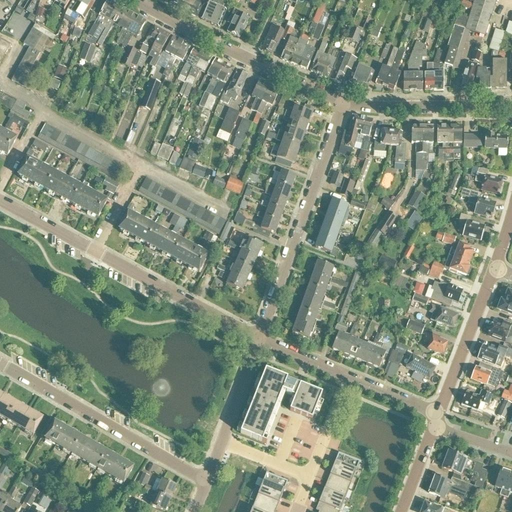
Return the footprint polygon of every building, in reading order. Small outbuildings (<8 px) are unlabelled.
[(65,9),(70,0),(55,0),(54,3),(65,9)] [(73,0),(73,1),(67,10),(73,14),(75,15),(84,0),(73,0)] [(84,0),(75,15),(78,17),(84,20),(89,11),(96,0),(84,0)] [(171,0),(169,5),(179,10),(184,0),(171,0)] [(184,0),(179,10),(190,15),(196,1),(196,0),(184,0)] [(201,21),(210,24),(220,0),(214,0),(212,6),(208,4),(201,21)] [(221,0),(220,0),(210,24),(218,28),(226,12),(222,10),(226,2),(221,0)] [(461,41),(452,69),(456,70),(469,32),(484,38),(496,0),(474,0),(468,20),(465,31),(464,31),(461,41)] [(196,1),(190,15),(198,19),(204,5),(196,1)] [(93,27),(88,37),(93,40),(97,41),(97,42),(104,30),(117,8),(107,2),(99,17),(104,20),(100,27),(99,27),(93,27)] [(460,8),(470,12),(472,5),(462,2),(460,8)] [(105,31),(101,38),(105,40),(113,26),(118,28),(126,13),(117,8),(104,30),(105,31)] [(313,24),(317,26),(324,10),(319,8),(313,24)] [(39,10),(37,16),(45,18),(47,12),(39,10)] [(345,40),(357,45),(370,15),(358,10),(345,40)] [(227,24),(231,26),(227,34),(239,40),(243,32),(244,32),(247,27),(245,26),(249,19),(233,12),(227,24)] [(119,39),(116,43),(123,47),(125,42),(123,41),(135,18),(126,13),(118,28),(122,30),(118,38),(119,39)] [(444,66),(452,69),(461,41),(464,31),(465,31),(468,20),(458,16),(447,49),(449,50),(444,66)] [(135,18),(123,41),(125,42),(123,47),(126,49),(133,37),(137,39),(137,37),(138,37),(140,35),(140,33),(145,23),(135,18)] [(281,61),(289,64),(297,48),(300,41),(290,37),(293,31),(295,25),(288,22),(286,28),(284,33),(281,41),(288,44),(281,61)] [(313,41),(318,43),(324,28),(319,26),(313,41)] [(145,44),(153,48),(162,33),(153,28),(145,44)] [(279,47),(281,41),(284,33),(272,28),(262,51),(271,56),(276,46),(279,47)] [(495,28),(490,48),(499,51),(505,31),(495,28)] [(29,48),(34,51),(43,36),(38,33),(33,30),(23,45),(29,48)] [(79,39),(82,33),(75,30),(72,37),(79,39)] [(150,76),(152,77),(155,71),(154,69),(162,56),(161,53),(170,37),(162,33),(153,48),(148,57),(153,60),(149,67),(152,68),(151,71),(152,71),(150,76)] [(63,36),(60,41),(65,44),(68,39),(63,36)] [(101,38),(97,45),(97,46),(101,48),(105,40),(101,38)] [(165,71),(162,76),(165,78),(173,59),(182,43),(173,38),(164,54),(171,58),(169,61),(164,70),(165,71)] [(389,48),(384,46),(386,40),(381,38),(376,54),(386,57),(389,48)] [(0,42),(0,45),(8,50),(10,46),(1,41),(0,42)] [(297,48),(289,64),(298,68),(306,49),(307,47),(308,45),(300,41),(297,48)] [(173,59),(165,78),(168,79),(173,67),(172,66),(173,65),(179,69),(182,64),(191,48),(182,43),(173,59)] [(310,73),(319,76),(326,59),(322,57),(327,46),(322,44),(310,73)] [(137,52),(146,56),(149,49),(140,45),(137,52)] [(85,46),(79,60),(89,64),(95,49),(85,46)] [(480,54),(481,48),(476,46),(471,62),(473,63),(473,65),(468,64),(466,71),(463,71),(461,78),(464,79),(461,89),(470,92),(481,54),(480,54)] [(27,53),(37,59),(40,54),(34,51),(29,48),(27,53)] [(121,65),(130,69),(137,52),(128,48),(121,65)] [(306,49),(298,68),(307,72),(315,53),(306,49)] [(178,95),(183,97),(188,85),(191,87),(194,80),(188,78),(191,72),(194,73),(203,55),(194,50),(180,77),(187,80),(185,84),(184,84),(178,95)] [(326,59),(319,76),(328,80),(338,54),(333,52),(330,60),(326,59)] [(420,59),(420,52),(413,53),(408,65),(408,75),(403,75),(403,92),(412,92),(412,76),(413,76),(413,65),(417,65),(417,59),(420,59)] [(426,52),(420,52),(420,59),(417,59),(417,65),(413,65),(413,76),(412,76),(412,92),(422,92),(422,75),(419,75),(419,68),(422,68),(422,60),(426,60),(426,52)] [(437,52),(433,65),(439,65),(441,65),(445,54),(437,52)] [(24,58),(35,64),(37,59),(27,53),(24,58)] [(329,81),(340,85),(346,70),(351,72),(356,61),(340,54),(329,81)] [(132,66),(141,70),(146,59),(136,55),(132,66)] [(212,60),(203,55),(194,73),(191,72),(188,78),(194,80),(195,81),(199,75),(198,74),(198,72),(204,75),(212,60)] [(375,85),(384,89),(396,59),(390,57),(385,70),(382,68),(375,85)] [(22,63),(32,68),(35,64),(24,58),(22,63)] [(396,59),(384,89),(394,92),(400,76),(397,74),(402,61),(396,59)] [(214,80),(209,88),(215,92),(218,86),(218,85),(215,83),(224,66),(215,61),(207,76),(214,80)] [(490,88),(490,91),(506,91),(506,71),(506,62),(492,62),(492,71),(492,80),(489,80),(489,88),(490,88)] [(19,68),(30,73),(32,68),(22,63),(19,68)] [(432,74),(432,65),(426,65),(426,75),(424,75),(424,92),(434,92),(434,75),(432,74)] [(433,65),(432,65),(432,74),(434,75),(434,92),(443,92),(443,71),(439,71),(439,65),(433,65)] [(233,71),(224,66),(215,83),(218,85),(218,86),(219,86),(220,84),(225,86),(233,71)] [(349,84),(367,91),(373,74),(355,67),(349,84)] [(22,75),(27,78),(30,73),(19,68),(17,72),(22,75)] [(55,79),(63,82),(66,74),(58,71),(55,79)] [(480,91),(490,91),(490,88),(489,88),(489,80),(492,80),(492,71),(486,71),(477,71),(476,80),(480,80),(480,91)] [(11,82),(17,85),(22,75),(17,72),(11,82)] [(225,97),(236,102),(248,77),(237,72),(225,97)] [(17,85),(22,87),(27,78),(22,75),(17,85)] [(22,87),(26,89),(31,80),(27,78),(22,87)] [(26,89),(31,92),(36,82),(31,80),(26,89)] [(48,89),(57,92),(60,83),(51,80),(48,89)] [(160,85),(151,81),(141,110),(149,113),(160,85)] [(31,92),(35,94),(40,85),(36,82),(31,92)] [(251,111),(256,114),(269,87),(259,82),(252,99),(256,100),(251,111)] [(35,94),(40,97),(45,87),(40,85),(35,94)] [(188,85),(183,97),(187,98),(192,87),(191,87),(188,85)] [(40,97),(44,99),(49,90),(48,89),(45,87),(40,97)] [(272,108),(279,92),(269,87),(256,114),(257,114),(261,116),(266,106),(272,108)] [(101,88),(98,95),(105,97),(108,90),(101,88)] [(210,97),(203,110),(209,112),(215,99),(212,97),(215,92),(209,88),(206,94),(210,97)] [(44,99),(49,101),(54,92),(49,90),(44,99)] [(54,92),(49,101),(53,104),(58,94),(54,92)] [(198,108),(203,110),(210,97),(206,94),(204,94),(198,108)] [(2,107),(7,109),(12,100),(8,97),(2,107)] [(7,109),(11,112),(14,107),(16,102),(12,100),(7,109)] [(17,109),(20,110),(23,112),(26,107),(16,102),(14,107),(17,109)] [(286,112),(284,117),(308,125),(311,115),(312,116),(314,110),(305,106),(303,112),(294,109),(292,114),(286,112)] [(216,139),(227,144),(240,114),(229,110),(216,139)] [(14,117),(12,121),(14,123),(13,124),(26,131),(29,125),(14,117)] [(289,124),(287,129),(304,135),(308,125),(284,117),(282,121),(289,124)] [(357,137),(358,137),(362,120),(352,118),(349,134),(344,133),(342,142),(347,143),(345,148),(354,150),(357,137)] [(362,120),(358,137),(364,138),(361,152),(367,153),(370,145),(367,144),(372,122),(362,120)] [(235,139),(244,143),(252,124),(243,121),(235,139)] [(256,135),(264,138),(270,125),(262,122),(256,135)] [(46,125),(40,135),(46,137),(51,128),(46,125)] [(0,131),(0,154),(7,158),(16,140),(10,137),(12,132),(10,130),(11,128),(7,126),(3,133),(0,131)] [(46,137),(50,140),(56,131),(51,128),(46,137)] [(421,155),(422,128),(411,128),(411,145),(416,145),(415,172),(425,172),(427,163),(428,156),(421,155)] [(433,128),(422,128),(421,155),(428,156),(432,156),(433,128)] [(445,164),(445,163),(445,128),(436,128),(436,146),(442,146),(442,150),(438,150),(438,164),(445,164)] [(453,128),(445,128),(445,163),(453,163),(453,161),(453,128)] [(461,128),(453,128),(453,161),(459,161),(459,146),(461,146),(461,128)] [(279,132),(277,136),(301,145),(304,135),(287,129),(285,134),(279,132)] [(50,140),(55,143),(61,133),(56,131),(50,140)] [(383,147),(390,147),(391,132),(385,131),(384,133),(380,132),(379,144),(374,143),(373,153),(383,154),(383,147)] [(391,132),(390,147),(396,148),(394,165),(404,166),(405,146),(400,146),(401,134),(399,134),(398,132),(391,132)] [(55,143),(60,145),(66,136),(61,133),(55,143)] [(130,133),(125,143),(130,145),(135,135),(130,133)] [(60,145),(65,148),(71,138),(66,136),(60,145)] [(282,143),(280,148),(297,155),(301,145),(277,136),(275,141),(282,143)] [(463,149),(484,150),(507,151),(507,147),(508,146),(508,143),(507,141),(507,138),(493,137),(493,136),(486,136),(486,137),(484,137),(463,137),(463,149)] [(65,148),(70,151),(75,141),(71,138),(65,148)] [(187,157),(196,161),(203,143),(194,140),(187,157)] [(32,147),(45,154),(48,148),(35,141),(32,147)] [(70,151),(75,153),(80,144),(75,141),(70,151)] [(75,153),(80,156),(85,146),(80,144),(75,153)] [(150,155),(156,158),(161,147),(155,144),(150,155)] [(157,158),(168,163),(173,150),(162,145),(157,158)] [(80,156),(85,159),(90,149),(85,146),(80,156)] [(297,155),(280,148),(278,153),(272,151),(270,156),(276,159),(274,164),(289,169),(291,164),(293,165),(297,155)] [(85,159),(90,161),(95,152),(90,149),(85,159)] [(90,161),(95,164),(100,154),(95,152),(90,161)] [(95,164),(100,167),(105,157),(100,154),(95,164)] [(169,164),(174,166),(179,156),(174,154),(169,164)] [(64,156),(60,162),(67,166),(70,159),(64,156)] [(100,167),(105,169),(110,160),(105,157),(100,167)] [(180,170),(191,174),(195,164),(184,159),(180,170)] [(33,185),(44,191),(54,174),(27,160),(18,177),(29,183),(28,185),(32,187),(33,185)] [(105,169),(110,172),(115,162),(110,160),(105,169)] [(356,183),(360,185),(369,162),(364,161),(356,183)] [(110,172),(115,175),(120,165),(115,162),(110,172)] [(230,177),(234,166),(231,164),(226,175),(230,177)] [(120,165),(115,175),(120,177),(125,168),(120,165)] [(203,180),(206,171),(196,166),(192,176),(203,180)] [(470,177),(476,179),(478,170),(472,168),(470,177)] [(280,175),(277,182),(277,184),(291,190),(295,178),(282,173),(282,172),(274,169),(272,172),(280,175)] [(481,191),(498,196),(499,194),(500,194),(501,189),(500,189),(502,182),(491,179),(491,178),(487,177),(488,173),(479,170),(475,182),(483,184),(481,191)] [(60,200),(71,206),(80,188),(54,174),(44,191),(55,197),(54,199),(59,201),(60,200)] [(334,174),(330,185),(339,188),(343,177),(334,174)] [(212,185),(224,190),(228,180),(217,175),(212,185)] [(247,182),(256,185),(258,178),(249,175),(247,182)] [(449,191),(454,193),(460,177),(455,175),(449,191)] [(100,186),(102,182),(96,178),(94,183),(100,186)] [(146,179),(141,189),(146,192),(151,182),(146,179)] [(225,191),(239,197),(244,184),(229,179),(225,191)] [(102,186),(115,193),(118,187),(105,180),(102,186)] [(276,186),(273,194),(273,195),(287,201),(291,190),(277,184),(277,182),(270,180),(269,184),(276,186)] [(339,196),(349,199),(354,185),(344,181),(339,196)] [(146,192),(151,194),(156,185),(151,182),(146,192)] [(151,194),(156,197),(161,187),(156,185),(151,194)] [(156,197),(161,200),(166,190),(161,187),(156,197)] [(80,188),(71,206),(82,212),(81,213),(85,216),(86,214),(97,220),(107,203),(80,188)] [(161,200),(166,202),(171,193),(166,190),(161,200)] [(490,204),(490,203),(479,200),(480,195),(471,192),(462,190),(460,198),(469,201),(468,204),(476,207),(474,215),(491,220),(492,218),(494,217),(495,213),(494,212),(495,205),(490,204)] [(272,198),(269,205),(268,207),(283,212),(287,201),(273,195),(273,194),(266,191),(264,195),(272,198)] [(166,202),(171,205),(176,195),(171,193),(166,202)] [(171,205),(176,208),(181,198),(176,195),(171,205)] [(176,208),(181,210),(186,200),(181,198),(176,208)] [(380,205),(385,209),(384,211),(387,214),(393,203),(385,198),(380,205)] [(408,208),(415,212),(420,203),(413,199),(408,208)] [(181,210),(186,213),(191,203),(186,200),(181,210)] [(346,212),(348,207),(332,201),(328,213),(324,213),(323,216),(326,218),(322,227),(338,233),(340,228),(343,229),(346,222),(347,218),(349,213),(346,212)] [(350,207),(363,212),(365,205),(352,201),(350,207)] [(239,209),(245,211),(248,204),(242,202),(239,209)] [(186,213),(191,215),(196,206),(191,203),(186,213)] [(268,209),(265,217),(264,218),(279,224),(283,212),(268,207),(269,205),(262,203),(260,207),(268,209)] [(191,215),(196,218),(201,208),(196,206),(191,215)] [(196,218),(201,221),(206,211),(201,208),(196,218)] [(165,210),(162,216),(166,218),(168,218),(171,213),(165,210)] [(201,221),(205,223),(211,214),(206,211),(201,221)] [(376,231),(384,237),(397,219),(388,213),(376,231)] [(134,240),(145,246),(155,228),(128,214),(119,231),(130,237),(129,239),(133,242),(134,240)] [(205,223),(210,226),(216,216),(211,214),(205,223)] [(264,218),(265,217),(258,214),(256,218),(264,220),(260,230),(274,235),(279,224),(264,218)] [(469,223),(471,218),(461,215),(458,225),(465,227),(462,237),(480,242),(481,240),(482,240),(483,236),(482,234),(484,228),(475,226),(475,225),(469,223)] [(210,226),(215,229),(221,219),(216,216),(210,226)] [(234,223),(253,231),(256,226),(245,221),(244,221),(236,218),(234,223)] [(171,237),(175,239),(180,230),(180,231),(185,221),(180,219),(171,237)] [(221,219),(215,229),(221,231),(226,222),(221,219)] [(338,233),(322,227),(319,237),(316,236),(315,240),(317,242),(315,249),(330,255),(329,257),(336,259),(339,252),(332,250),(338,233)] [(162,232),(155,228),(145,246),(157,252),(156,253),(160,256),(161,254),(172,260),(181,242),(175,239),(171,237),(166,235),(167,233),(163,230),(162,232)] [(203,238),(210,242),(213,236),(206,233),(203,238)] [(456,252),(454,259),(469,265),(473,254),(468,252),(469,249),(454,243),(455,239),(444,235),(442,243),(453,247),(451,251),(456,252)] [(247,239),(237,260),(253,267),(257,258),(260,258),(262,255),(259,253),(262,246),(247,239)] [(188,246),(181,242),(172,260),(183,266),(182,268),(186,270),(187,268),(199,274),(208,257),(201,253),(202,252),(198,249),(197,251),(192,248),(193,247),(189,244),(188,246)] [(397,264),(383,257),(379,264),(393,271),(397,264)] [(430,271),(440,275),(442,276),(443,271),(448,273),(456,276),(457,274),(466,277),(468,277),(471,270),(469,270),(469,269),(467,268),(469,265),(454,259),(448,257),(444,268),(433,264),(430,271)] [(253,267),(237,260),(236,264),(231,262),(227,269),(219,265),(216,271),(226,275),(225,279),(228,280),(226,285),(242,292),(246,281),(250,281),(251,278),(249,276),(253,267)] [(311,280),(308,289),(324,295),(333,268),(317,263),(313,275),(310,274),(308,278),(311,280)] [(440,275),(430,271),(420,268),(418,274),(437,282),(440,275)] [(337,281),(336,286),(346,290),(348,285),(337,281)] [(421,297),(424,287),(416,284),(413,293),(421,297)] [(455,288),(448,285),(448,287),(440,284),(439,286),(434,284),(432,289),(429,288),(425,298),(450,308),(452,302),(458,304),(462,292),(454,289),(455,288)] [(324,295),(308,289),(305,298),(301,298),(300,302),(303,304),(296,322),(293,322),(292,326),(294,327),(292,335),(311,341),(315,332),(316,329),(312,328),(314,321),(320,323),(322,319),(316,316),(324,295)] [(502,299),(501,302),(511,306),(511,294),(508,292),(505,300),(502,299)] [(412,302),(426,307),(429,300),(414,295),(412,302)] [(511,306),(501,302),(500,304),(499,304),(497,308),(498,309),(497,311),(511,316),(511,306)] [(433,315),(430,322),(437,324),(436,326),(442,328),(443,326),(452,330),(457,317),(431,307),(429,313),(433,315)] [(405,331),(421,337),(425,327),(409,322),(405,331)] [(511,325),(506,323),(504,328),(493,324),(491,329),(489,329),(487,334),(489,335),(487,338),(504,344),(507,338),(511,340),(511,325)] [(349,336),(354,338),(358,327),(354,325),(349,336)] [(379,342),(374,340),(372,346),(368,344),(367,347),(343,336),(345,330),(337,327),(334,334),(338,335),(332,350),(344,355),(342,358),(347,360),(348,357),(367,365),(366,368),(370,370),(372,367),(379,370),(385,355),(387,355),(390,349),(378,344),(379,342)] [(427,351),(442,357),(447,344),(438,341),(439,339),(433,337),(432,339),(425,336),(423,342),(430,345),(427,351)] [(492,369),(492,370),(503,374),(504,369),(495,365),(497,360),(503,362),(504,357),(509,359),(511,352),(500,347),(498,352),(492,350),(492,351),(482,348),(478,360),(495,366),(493,370),(492,369)] [(398,353),(405,356),(408,351),(401,348),(398,353)] [(392,365),(398,368),(403,356),(397,353),(392,365)] [(405,369),(429,381),(435,370),(412,357),(405,369)] [(503,374),(492,370),(490,375),(475,369),(474,373),(472,373),(470,378),(472,379),(471,380),(480,383),(480,385),(484,386),(485,385),(486,386),(488,382),(498,386),(503,374)] [(265,373),(240,436),(266,446),(267,442),(263,441),(282,394),(295,399),(289,413),(311,422),(322,396),(265,373)] [(461,406),(478,412),(480,404),(487,407),(491,396),(481,392),(479,398),(476,397),(475,398),(466,394),(463,399),(462,400),(461,403),(462,404),(461,406)] [(511,403),(511,394),(504,392),(501,399),(511,403)] [(0,418),(6,422),(16,405),(5,399),(6,397),(2,395),(1,397),(0,395),(0,418)] [(497,417),(503,420),(510,404),(504,401),(497,417)] [(16,405),(6,422),(33,437),(42,420),(31,414),(32,412),(28,410),(27,412),(16,405)] [(44,441),(71,456),(81,439),(70,433),(71,431),(67,429),(66,430),(54,424),(44,441)] [(71,456),(97,471),(107,454),(96,448),(97,446),(92,443),(91,445),(81,439),(71,456)] [(481,470),(483,466),(467,460),(461,457),(460,456),(459,457),(448,453),(442,470),(453,474),(452,474),(453,475),(451,480),(458,482),(463,470),(477,475),(477,477),(478,477),(474,488),(474,489),(480,491),(480,490),(481,490),(487,473),(481,470)] [(107,454),(97,471),(123,486),(133,469),(122,463),(123,461),(119,458),(118,460),(107,454)] [(353,478),(359,463),(338,455),(332,469),(353,478)] [(158,472),(157,475),(164,478),(167,470),(156,465),(154,470),(158,472)] [(348,492),(353,478),(332,469),(327,483),(348,492)] [(502,471),(500,471),(494,489),(501,491),(499,497),(503,498),(511,474),(510,474),(502,472),(502,471)] [(511,474),(503,498),(507,500),(509,494),(511,495),(511,474)] [(137,485),(144,489),(149,478),(142,475),(137,485)] [(281,497),(287,483),(266,475),(260,489),(281,497)] [(25,478),(21,484),(30,489),(34,483),(25,478)] [(458,482),(451,480),(450,483),(434,478),(428,494),(446,501),(448,495),(465,501),(468,493),(472,494),(474,489),(474,488),(458,482)] [(153,493),(157,495),(170,500),(176,487),(162,481),(161,485),(157,483),(154,490),(153,493)] [(342,506),(348,492),(327,483),(321,497),(342,506)] [(45,487),(35,505),(40,508),(50,491),(45,487)] [(276,511),(281,497),(260,489),(255,503),(276,511)] [(472,494),(471,497),(477,499),(480,491),(474,489),(472,494)] [(24,504),(30,507),(38,493),(32,490),(24,504)] [(0,511),(2,511),(11,497),(14,499),(16,496),(10,492),(8,496),(3,493),(0,497),(0,496),(0,511)] [(164,511),(170,500),(157,495),(153,493),(151,495),(147,494),(147,495),(151,497),(149,500),(153,502),(151,507),(161,511),(164,511)] [(11,497),(2,511),(18,511),(21,509),(11,503),(14,499),(11,497)] [(319,511),(339,511),(342,506),(321,497),(316,511),(319,511)] [(145,511),(148,508),(138,503),(136,509),(143,511),(145,511)] [(275,511),(276,511),(255,503),(251,511),(275,511)]
